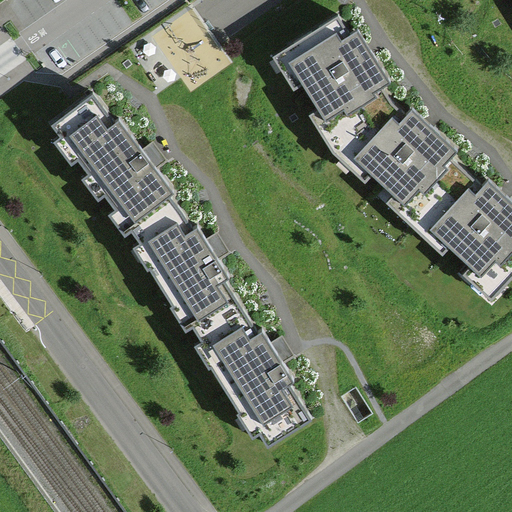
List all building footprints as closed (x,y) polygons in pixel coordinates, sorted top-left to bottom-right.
[(307,117),(334,154),(391,106),(382,89),(391,84),(383,72),(358,31),(349,36),(338,17),(274,58),(293,94),(302,89),(317,111),(307,117)] [(124,233),(132,227),(139,222),(173,199),(178,196),(164,175),(169,172),(155,151),(148,156),(121,118),(108,127),(98,112),(105,107),(96,95),(54,124),(62,136),(55,141),(72,165),(81,159),(91,173),(83,179),(99,202),(108,196),(117,210),(111,214),(124,233)] [(402,116),(391,106),(334,154),(354,175),(364,185),(371,178),(392,197),(386,204),(415,231),(465,173),(452,159),(458,153),(410,109),(402,116)] [(465,173),(415,231),(441,258),(449,251),(468,269),(463,277),(488,300),(511,276),(511,203),(486,181),(481,187),(465,173)] [(139,222),(132,227),(143,242),(134,249),(149,271),(152,270),(176,305),(170,310),(186,334),(234,301),(223,285),(233,278),(226,268),(233,264),(217,241),(212,245),(199,226),(194,229),(173,199),(139,222)] [(234,301),(186,334),(211,370),(213,369),(242,412),(238,415),(254,439),(261,434),(270,448),(314,418),(291,384),(296,380),(290,371),(297,367),(282,345),(277,349),(263,329),(256,334),(234,301)]
